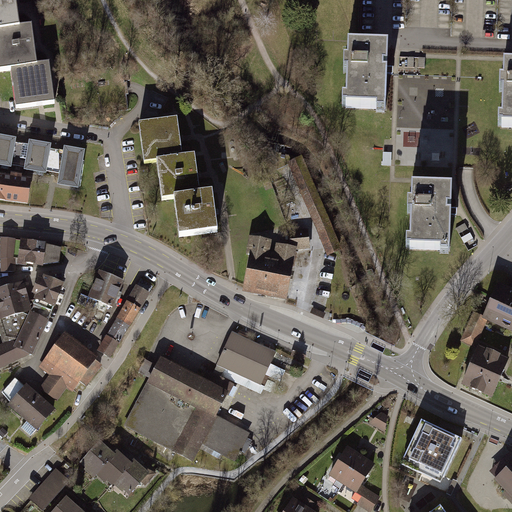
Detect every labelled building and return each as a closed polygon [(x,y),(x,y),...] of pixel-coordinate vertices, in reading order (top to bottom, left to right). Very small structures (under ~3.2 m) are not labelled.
[(16,0),(0,0),(0,37),(21,35),(16,0)] [(21,35),(0,37),(0,75),(8,74),(38,70),(33,33),(21,35)] [(386,118),(388,52),(349,51),(348,66),(345,66),(345,78),(348,78),(347,104),(343,104),(343,113),(377,114),(377,118),(386,118)] [(38,70),(8,74),(14,115),(54,110),(49,69),(38,70)] [(498,123),(498,132),(511,132),(511,69),(504,70),(503,86),(499,86),(499,96),(503,97),(502,123),(498,123)] [(177,120),(139,125),(145,164),(157,162),(182,158),(179,139),(177,120)] [(14,145),(0,142),(0,172),(9,174),(14,145)] [(50,150),(25,146),(21,175),(45,179),(50,150)] [(84,157),(60,152),(53,192),(77,196),(84,157)] [(182,158),(157,162),(162,200),(173,199),(200,195),(195,157),(182,158)] [(304,159),(289,165),(325,253),(340,246),(304,159)] [(32,185),(0,180),(0,206),(28,211),(32,185)] [(454,190),(411,189),(411,201),(407,201),(407,220),(410,220),(410,237),(406,237),(405,255),(439,256),(438,260),(454,261),(454,255),(452,255),(454,190)] [(200,195),(173,199),(179,240),(218,235),(212,193),(200,195)] [(288,232),(289,247),(296,248),(296,251),(310,250),(308,231),(288,232)] [(14,258),(16,238),(1,238),(1,256),(0,256),(0,268),(2,268),(2,272),(16,272),(16,265),(14,258)] [(265,240),(252,238),(250,252),(243,290),(252,292),(278,297),(287,298),(290,281),(296,251),(296,248),(289,247),(280,245),(278,257),(275,257),(271,256),(266,255),(263,254),(265,240)] [(43,265),(47,244),(47,242),(22,239),(18,265),(26,266),(26,264),(43,265)] [(62,248),(47,244),(43,265),(59,263),(62,248)] [(123,286),(96,275),(85,303),(112,313),(123,286)] [(0,319),(7,344),(0,346),(0,369),(30,357),(62,285),(43,278),(31,304),(27,305),(22,284),(0,290),(0,319)] [(153,291),(140,283),(95,356),(109,364),(153,291)] [(511,289),(499,284),(483,318),(484,319),(486,321),(511,332),(511,289)] [(324,313),(314,309),(312,314),(322,318),(324,313)] [(475,314),(463,341),(474,346),(486,321),(484,319),(483,318),(475,314)] [(275,353),(231,334),(217,367),(272,391),(280,372),(269,367),(275,353)] [(96,361),(62,337),(39,370),(50,379),(41,392),(57,406),(66,393),(72,396),(96,361)] [(490,402),(507,362),(476,349),(475,351),(459,389),(490,402)] [(294,352),(292,357),(303,361),(305,356),(294,352)] [(207,383),(160,359),(126,426),(196,461),(203,448),(236,465),(252,435),(219,418),(235,387),(211,375),(207,383)] [(147,359),(142,369),(152,374),(157,365),(147,359)] [(25,388),(5,411),(35,436),(54,414),(25,388)] [(382,416),(370,427),(385,436),(388,419),(382,416)] [(459,440),(419,422),(400,461),(440,480),(459,440)] [(112,459),(97,446),(76,470),(91,483),(94,479),(112,459)] [(342,488),(361,459),(347,450),(329,479),(342,488)] [(115,455),(112,459),(94,479),(109,492),(112,488),(130,468),(115,455)] [(361,459),(342,488),(355,496),(360,487),(373,467),(361,459)] [(130,468),(112,488),(127,501),(147,478),(132,465),(130,468)] [(511,467),(493,485),(511,505),(511,467)] [(55,474),(28,503),(37,511),(44,511),(68,486),(55,474)] [(374,511),(382,500),(360,487),(355,496),(362,501),(358,508),(365,511),(374,511)] [(292,498),(283,511),(304,511),(307,508),(292,498)] [(76,511),(64,501),(54,511),(76,511)]
